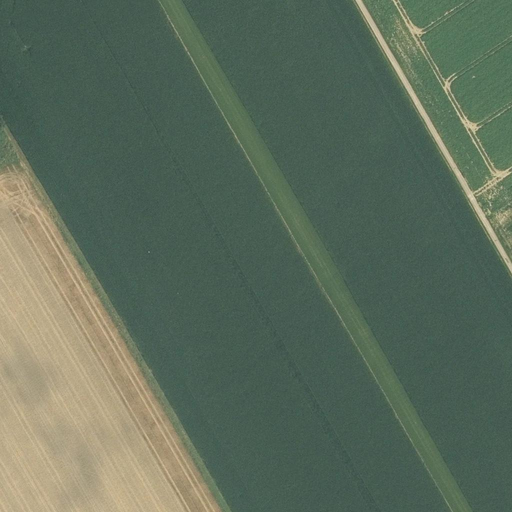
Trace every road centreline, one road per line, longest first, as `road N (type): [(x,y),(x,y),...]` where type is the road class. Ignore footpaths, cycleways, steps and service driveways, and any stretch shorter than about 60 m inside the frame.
road 1 (track): [(511,262),(360,0)]
road 2 (track): [(80,253),(233,511)]
road 3 (track): [(80,253),(0,116)]
